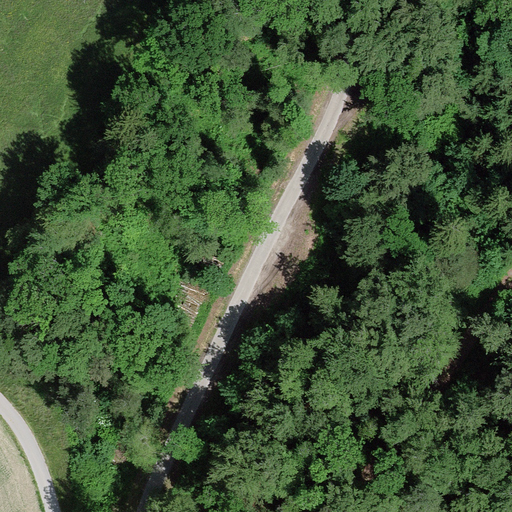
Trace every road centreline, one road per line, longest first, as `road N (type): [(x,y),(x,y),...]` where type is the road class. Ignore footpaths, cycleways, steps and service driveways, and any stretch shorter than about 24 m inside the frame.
road 1 (unclassified): [(364,0),(339,93),(143,511)]
road 2 (track): [(325,511),(511,276)]
road 3 (track): [(53,511),(30,448),(0,403)]
